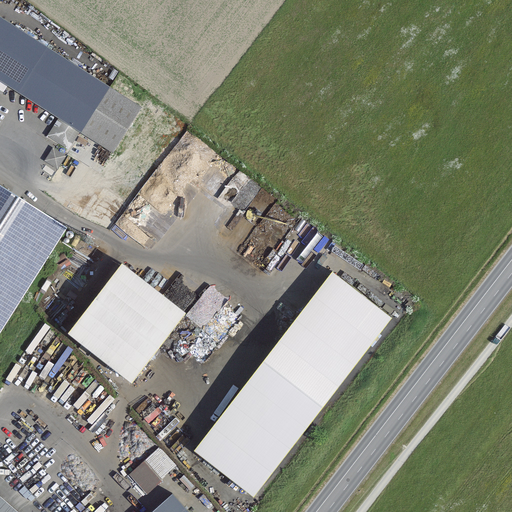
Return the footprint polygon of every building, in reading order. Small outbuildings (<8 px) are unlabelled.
[(0,79),(114,151),(143,104),(0,15),(0,79)] [(58,166),(65,153),(53,146),(46,159),(58,166)] [(0,335),(67,231),(0,188),(0,335)] [(122,265),(68,336),(131,385),(186,314),(122,265)] [(334,275),(194,456),(254,502),(394,321),(334,275)] [(147,492),(176,464),(158,444),(128,472),(147,492)] [(0,511),(19,511),(0,495),(0,511)] [(156,511),(184,511),(172,498),(156,511)]
